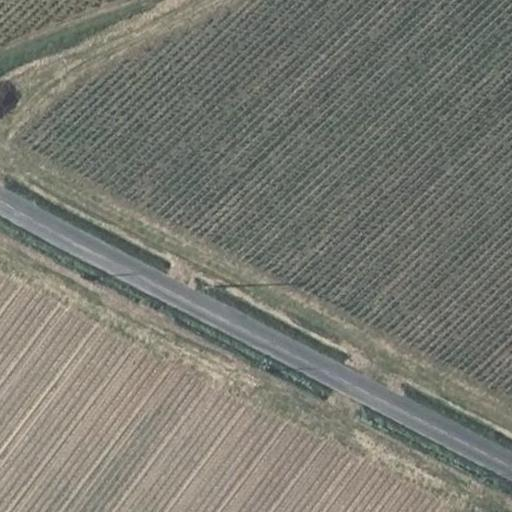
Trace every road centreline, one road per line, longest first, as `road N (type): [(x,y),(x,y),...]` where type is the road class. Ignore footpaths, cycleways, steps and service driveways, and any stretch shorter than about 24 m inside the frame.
road 1 (tertiary): [(511,471),(0,207)]
road 2 (track): [(143,0),(0,61)]
